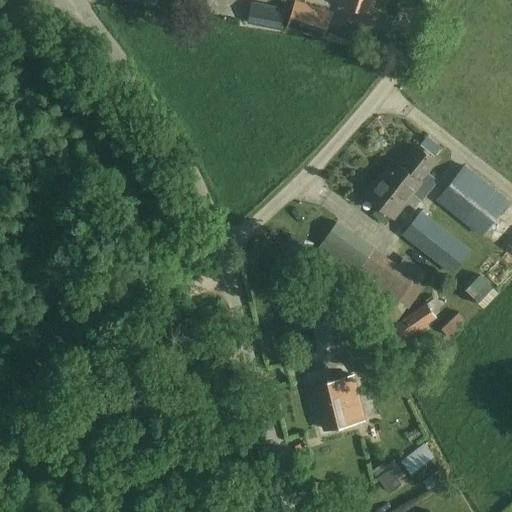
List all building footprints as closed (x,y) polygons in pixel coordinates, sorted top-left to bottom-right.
[(300,0),(294,0),(286,25),(321,36),(329,9),(300,0)] [(333,0),(368,11),(372,0),(333,0)] [(280,30),(284,10),(252,4),(249,23),(280,30)] [(402,165),(396,160),(368,194),(395,216),(423,182),(421,181),(437,161),(418,146),(402,165)] [(438,200),(482,235),(509,201),(465,166),(438,200)] [(452,230),(419,205),(397,234),(430,259),(452,230)] [(424,287),(338,225),(317,255),(366,291),(361,298),(395,323),(406,307),(409,309),(424,287)] [(475,269),(462,285),(486,304),(499,288),(475,269)] [(398,343),(437,317),(427,302),(389,329),(398,343)] [(458,312),(441,329),(448,336),(465,319),(458,312)] [(313,325),(317,351),(335,348),(330,322),(313,325)] [(377,341),(350,349),(354,365),(358,364),(362,377),(386,370),(377,341)] [(366,419),(355,375),(314,385),(324,429),(366,419)] [(424,443),(401,461),(419,485),(423,482),(436,472),(443,467),(424,443)] [(373,476),(387,493),(407,477),(393,460),(373,476)]
